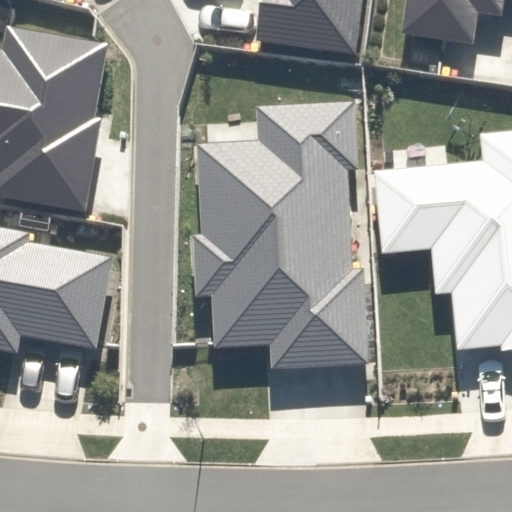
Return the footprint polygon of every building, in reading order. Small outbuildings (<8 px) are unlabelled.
[(261,0),(256,39),(354,52),(361,0),(261,0)] [(511,0),(403,0),(398,34),(473,46),(478,12),(502,16),(504,0),(511,0)] [(0,193),(85,214),(103,119),(96,118),(110,47),(8,25),(3,52),(0,51),(0,193)] [(273,367),(369,363),(364,268),(353,269),(347,170),(359,169),(354,99),(256,105),(258,143),(197,144),(202,233),(194,233),(197,296),(213,295),(214,347),(271,346),(273,367)] [(483,162),(373,172),(381,254),(431,249),(436,294),(454,291),(459,350),(500,346),(500,351),(511,349),(511,131),(481,135),(483,162)] [(0,348),(17,352),(20,335),(98,348),(115,259),(29,241),(30,233),(0,226),(0,348)]
